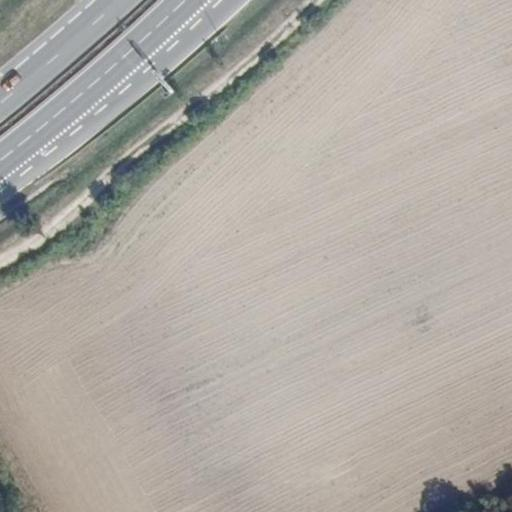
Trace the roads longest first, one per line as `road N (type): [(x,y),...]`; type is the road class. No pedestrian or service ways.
road 1 (track): [(247,511),(224,455),(132,299),(66,218)]
road 2 (track): [(66,218),(310,0)]
road 3 (secondary): [(20,144),(214,0)]
road 4 (primary): [(20,144),(186,0)]
road 5 (primary): [(119,0),(0,103)]
